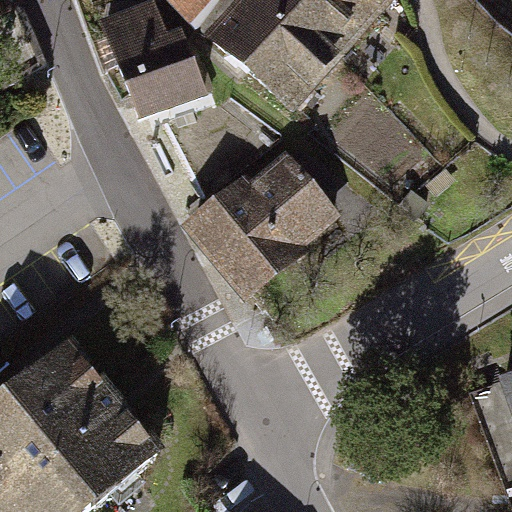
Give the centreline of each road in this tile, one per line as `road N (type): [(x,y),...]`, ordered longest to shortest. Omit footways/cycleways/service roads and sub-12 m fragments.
road 1 (residential): [(48,0),(87,99),(247,403)]
road 2 (residential): [(511,247),(247,403)]
road 3 (residential): [(247,403),(302,511)]
